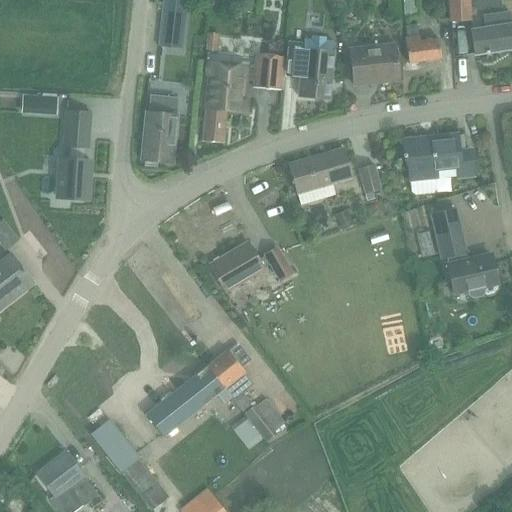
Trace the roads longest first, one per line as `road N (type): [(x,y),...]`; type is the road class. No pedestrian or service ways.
road 1 (residential): [(135,227),(205,179),(282,147),(369,122),(511,100)]
road 2 (residential): [(0,435),(85,290),(135,227)]
road 3 (residential): [(135,227),(121,173),(139,0)]
